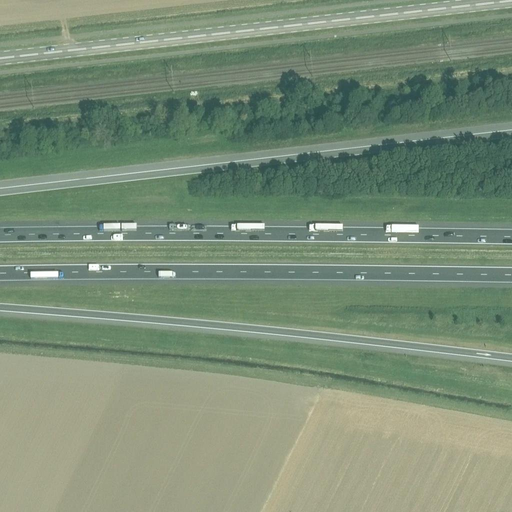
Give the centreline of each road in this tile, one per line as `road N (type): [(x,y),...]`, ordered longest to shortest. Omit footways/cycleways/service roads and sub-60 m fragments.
road 1 (motorway): [(511,134),(0,193)]
road 2 (primary): [(0,59),(511,1)]
road 3 (motorway): [(0,307),(511,358)]
road 4 (motorway): [(0,275),(511,278)]
road 5 (motorway): [(511,240),(0,238)]
